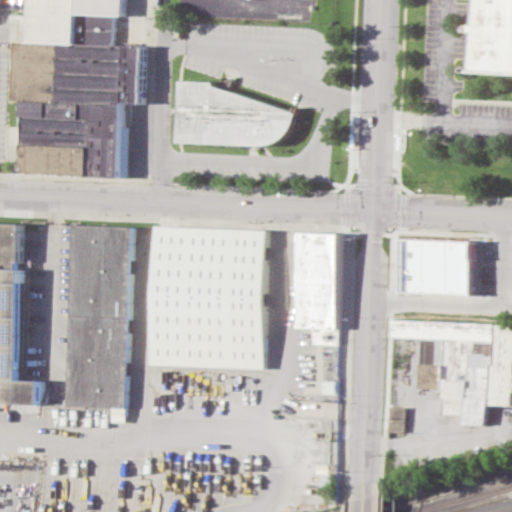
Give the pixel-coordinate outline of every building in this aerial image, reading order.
[(35,0),(130,0),(130,16),(119,16),(84,15),(83,43),(34,42),(35,0)] [(511,70),(475,68),(478,0),(511,0),(511,70)] [(18,41),(15,99),(26,100),(23,171),(126,175),(129,102),(147,102),(149,46),(117,45),(119,16),(84,15),(83,43),(34,42),(18,41)] [(187,141),(272,144),(287,141),(297,131),(304,112),(223,85),(222,80),(190,79),(187,141)] [(0,401),(45,403),(46,380),(24,379),(29,222),(0,221),(0,401)] [(70,404),(130,407),(138,226),(78,224),(70,404)] [(155,363),(265,369),(272,229),(162,224),(155,363)] [(303,327),(345,328),(348,232),(307,231),(303,327)] [(403,291),(473,294),(474,241),(405,238),(403,291)] [(395,319),(511,322),(511,406),(497,406),(497,425),(470,424),(470,414),(450,414),(451,388),(422,387),(423,363),(440,364),(440,337),(395,336),(395,319)] [(446,338),(423,338),(422,362),(445,363),(446,338)] [(391,430),(408,431),(408,407),(391,406),(391,430)]
